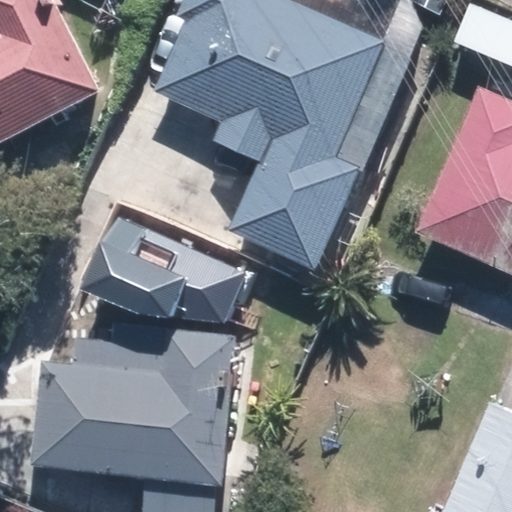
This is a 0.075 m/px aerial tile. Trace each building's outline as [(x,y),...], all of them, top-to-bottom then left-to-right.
[(0,148),(120,84),(74,0),(0,0),(0,6),(10,25),(0,30),(0,148)] [(406,39),(318,0),(199,0),(193,14),(206,20),(175,89),(240,117),(232,135),(279,155),(247,227),(332,264),(378,161),(356,151),(406,39)] [(511,86),(499,81),(435,230),(511,262),(511,86)] [(64,365),(55,462),(161,471),(157,511),(229,511),(232,485),(242,486),(253,361),(260,361),(263,330),(244,328),(247,296),(205,293),(202,321),(135,315),(132,347),(87,343),(85,367),(64,365)] [(511,511),(511,398),(508,397),(455,509),(461,511),(511,511)]
